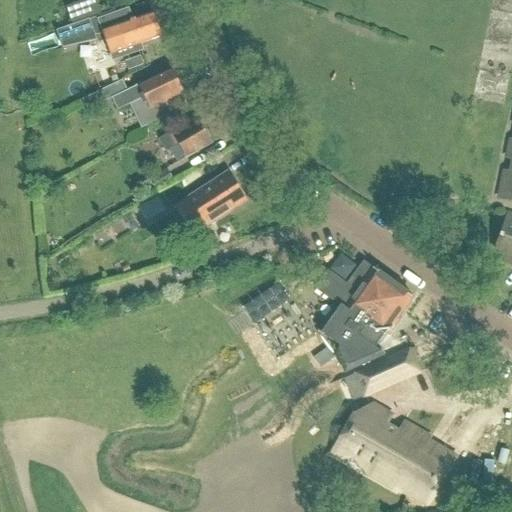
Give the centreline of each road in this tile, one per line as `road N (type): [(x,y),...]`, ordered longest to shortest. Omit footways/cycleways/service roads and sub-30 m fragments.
road 1 (unclassified): [(330,204),(293,233),(241,252),(83,300),(0,313)]
road 2 (tertiary): [(330,204),(281,163),(239,107),(199,0)]
road 3 (tertiary): [(511,336),(330,204)]
